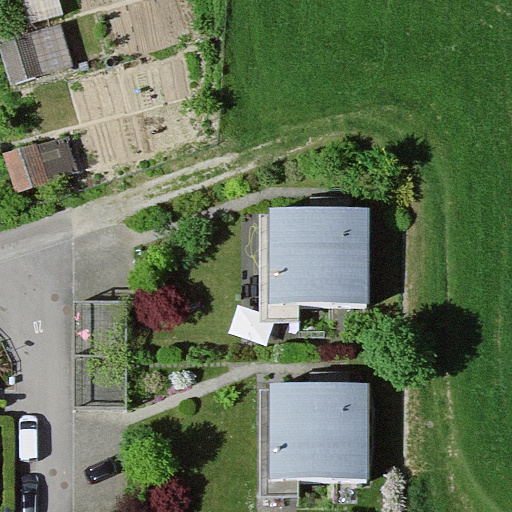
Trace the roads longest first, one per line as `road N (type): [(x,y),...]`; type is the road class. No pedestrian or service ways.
road 1 (track): [(471,511),(444,459),(445,164),(411,129),(356,121),(47,243)]
road 2 (residential): [(47,511),(47,243)]
